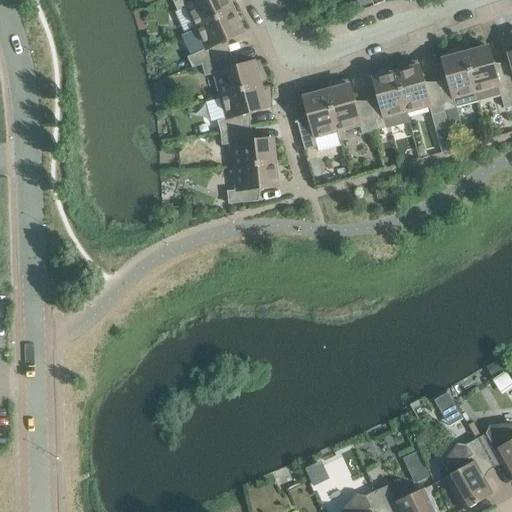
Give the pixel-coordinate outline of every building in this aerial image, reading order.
[(185,7),(195,28),(234,11),(228,0),(171,0),(177,11),(185,7)] [(192,68),(201,65),(229,54),(223,42),(230,38),(231,39),(244,32),(234,11),(195,28),(205,50),(187,57),(192,68)] [(511,31),(502,34),(511,70),(511,31)] [(511,89),(505,65),(493,68),(491,61),(492,61),(487,46),(464,53),(478,102),(500,96),(504,108),(511,106),(511,89)] [(446,73),(448,81),(436,84),(443,112),(444,112),(456,109),(455,108),(478,102),(464,53),(462,54),(459,47),(441,55),(444,74),(446,73)] [(213,74),(219,96),(261,85),(260,82),(267,79),(259,61),(240,65),(240,66),(233,68),(229,54),(201,65),(205,76),(213,74)] [(443,112),(436,84),(424,87),(422,80),(423,80),(418,65),(395,72),(406,113),(429,107),(435,131),(448,128),(444,112),(443,112)] [(384,119),(406,113),(395,72),(392,73),(389,66),(371,74),(375,92),(376,92),(378,100),(366,103),(374,131),(386,128),(384,119)] [(328,90),(326,91),(336,132),(359,125),(361,134),(374,131),(366,103),(355,105),(353,98),(354,98),(347,80),(327,82),(328,90)] [(217,121),(220,133),(249,127),(245,114),(252,112),(253,113),(271,106),(269,87),(261,88),(261,85),(219,96),(226,119),(217,121)] [(304,150),(316,147),(314,138),(336,132),(326,91),(303,97),(305,112),(306,112),(308,119),(297,122),(304,150)] [(231,144),(233,167),(275,163),(273,139),(258,139),(258,141),(251,141),(249,127),(220,133),(222,145),(231,144)] [(278,186),(275,163),(233,167),(236,191),(227,191),(228,204),(257,202),(256,189),(263,188),(263,189),(278,186)] [(0,176),(0,203),(10,203),(9,176),(0,176)] [(488,366),(494,376),(504,370),(498,360),(488,366)] [(447,393),(434,401),(448,426),(462,419),(447,393)] [(511,423),(489,426),(486,434),(476,439),(491,466),(501,460),(511,479),(511,423)] [(480,472),(491,466),(476,439),(465,445),(457,445),(443,464),(448,476),(440,480),(441,481),(446,478),(464,509),(459,511),(458,511),(461,511),(493,494),(480,472)] [(402,460),(406,467),(420,460),(417,453),(402,460)] [(429,488),(428,487),(395,502),(387,486),(375,491),(384,511),(433,511),(423,490),(429,488)] [(384,511),(375,491),(364,496),(356,495),(340,511),(384,511)]
